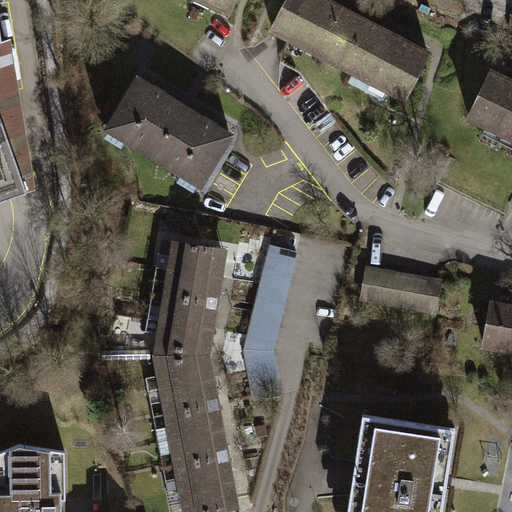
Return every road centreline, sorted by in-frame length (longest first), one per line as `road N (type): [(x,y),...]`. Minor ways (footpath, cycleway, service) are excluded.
road 1 (residential): [(511,259),(367,218),(228,56)]
road 2 (residential): [(256,511),(328,267)]
